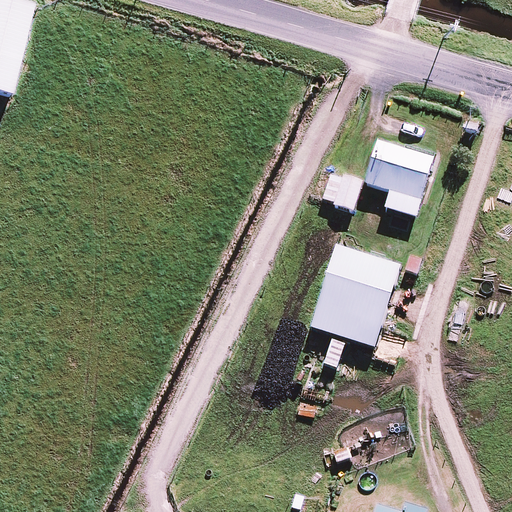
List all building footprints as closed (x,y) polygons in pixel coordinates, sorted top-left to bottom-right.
[(31,9),(0,1),(0,99),(9,101),(31,9)] [(432,164),(377,148),(365,190),(390,197),(385,214),(415,223),(432,164)] [(330,177),(322,203),(334,207),(333,210),(353,216),(362,186),(330,177)] [(400,272),(337,252),(311,334),(374,353),(400,272)] [(406,259),(402,275),(417,279),(421,263),(406,259)] [(344,349),(331,345),(324,370),(337,373),(344,349)]
